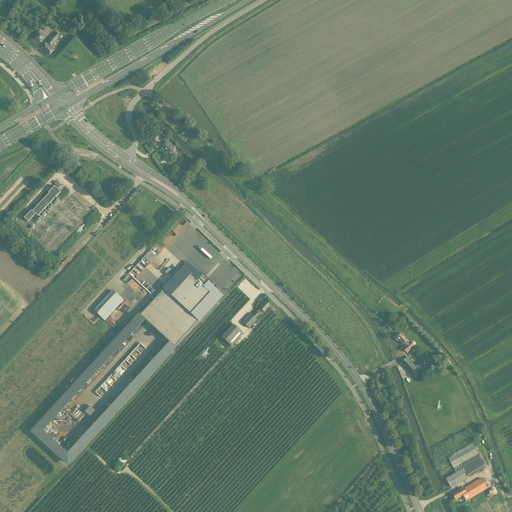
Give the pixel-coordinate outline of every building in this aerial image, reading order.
[(39,30),(29,40),(36,46),(45,35),(39,30)] [(55,33),(41,49),(48,56),(53,50),(47,44),(48,43),(51,46),(59,36),(55,33)] [(159,130),(151,140),(155,143),(156,141),(157,142),(160,139),(163,142),(167,137),(159,130)] [(165,143),(162,147),(169,153),(171,155),(174,151),(172,149),(174,147),(169,142),(167,144),(165,143)] [(49,193),(32,211),(35,214),(37,217),(38,216),(44,209),(50,203),(55,197),(60,192),(59,190),(54,186),(48,192),(49,193)] [(32,211),(31,210),(24,218),(28,222),(35,214),(32,211)] [(186,264),(139,315),(166,339),(174,347),(194,325),(221,296),(211,287),(213,284),(199,271),(197,274),(186,264)] [(100,315),(97,318),(99,320),(101,317),(105,320),(123,300),(112,289),(93,309),(100,315)] [(250,314),(242,323),(249,329),(257,320),(255,318),(262,310),(263,312),(270,305),(266,302),(260,308),(253,316),(250,314)] [(233,324),(221,337),(231,347),(243,334),(233,324)] [(416,347),(414,346),(415,346),(411,341),(409,343),(407,341),(408,340),(401,333),(397,337),(403,344),(404,344),(406,346),(403,349),(407,353),(412,348),(413,350),(416,347)] [(401,363),(411,374),(417,368),(407,357),(401,363)] [(424,360),(420,364),(424,368),(428,364),(430,362),(427,359),(425,360),(424,360)] [(106,391),(117,380),(114,377),(115,375),(117,377),(118,377),(119,378),(122,374),(120,372),(119,373),(117,371),(101,386),(106,391)] [(90,416),(95,411),(90,405),(84,411),(90,416)] [(43,430),(37,436),(48,447),(50,444),(52,446),(55,444),(56,445),(57,444),(43,430)] [(448,457),(454,468),(456,473),(446,479),(451,488),(469,478),(486,468),(472,443),(448,457)] [(118,460),(114,465),(118,470),(123,464),(123,465),(127,461),(122,456),(118,460)] [(487,489),(481,478),(464,488),(465,490),(462,492),(460,490),(452,494),(456,500),(463,496),(466,501),(487,489)]
